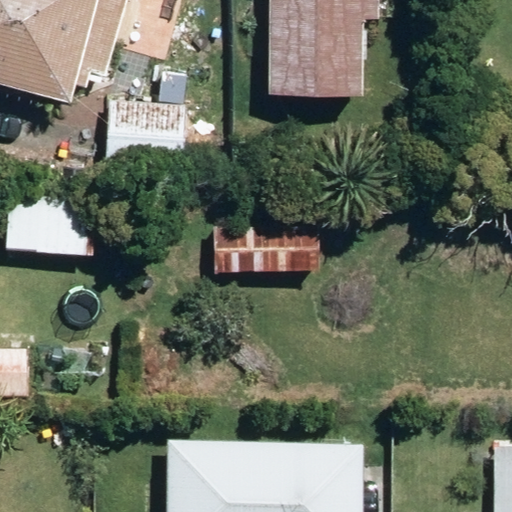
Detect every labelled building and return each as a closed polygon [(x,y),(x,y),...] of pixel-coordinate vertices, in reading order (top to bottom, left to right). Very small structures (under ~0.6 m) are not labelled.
[(0,0),(0,78),(59,95),(65,74),(80,78),(83,65),(99,69),(118,0),(0,0)] [(259,0),(259,84),(353,86),(354,9),(367,9),(367,0),(259,0)] [(153,91),(176,93),(177,70),(156,68),(153,91)] [(100,160),(177,164),(181,98),(103,92),(100,160)] [(0,229),(0,242),(85,247),(87,189),(2,185),(0,229)] [(211,220),(212,271),(320,269),(319,218),(211,220)] [(0,387),(20,388),(20,344),(0,343),(0,387)] [(511,511),(511,438),(496,438),(495,511),(511,511)] [(361,511),(363,443),(167,440),(165,511),(361,511)]
